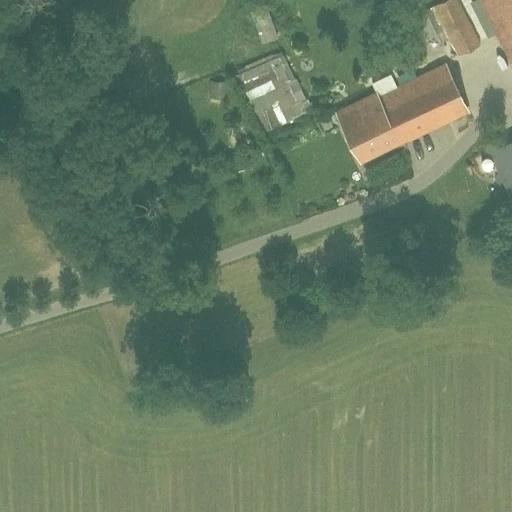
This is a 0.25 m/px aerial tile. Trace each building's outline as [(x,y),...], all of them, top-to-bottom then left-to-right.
[(445,0),(434,6),(459,55),(480,44),(457,0),(445,0)] [(511,0),(479,0),(511,63),(511,0)] [(283,53),(279,55),(273,44),(234,59),(240,73),(236,75),(270,145),(305,129),(318,124),(283,53)] [(398,127),(404,139),(409,137),(410,139),(468,111),(445,64),(397,88),(391,75),(372,84),(376,93),(351,105),(358,119),(374,111),(376,114),(386,109),(389,116),(391,114),(397,127),(398,127)] [(360,161),(404,139),(398,127),(397,127),(391,114),(389,116),(386,109),(376,114),(374,111),(358,119),(351,105),(336,112),(360,161)] [(511,140),(490,152),(511,195),(511,140)]
